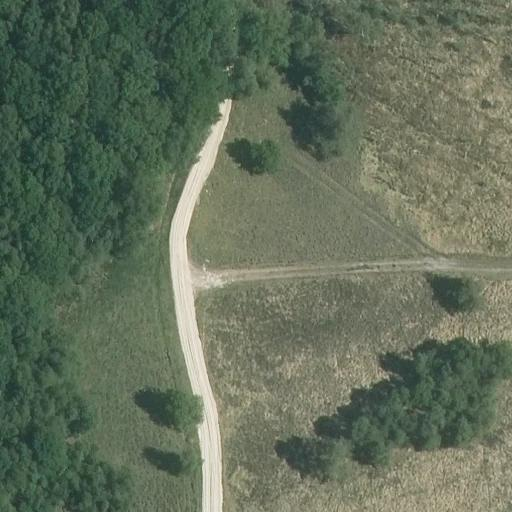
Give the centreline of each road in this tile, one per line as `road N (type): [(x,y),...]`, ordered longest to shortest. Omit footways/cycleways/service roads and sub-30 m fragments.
road 1 (track): [(210,511),(175,243),(230,68),(230,0)]
road 2 (track): [(176,285),(354,267),(511,271)]
